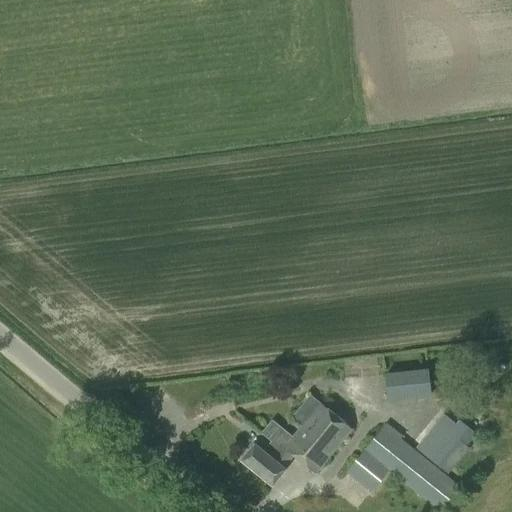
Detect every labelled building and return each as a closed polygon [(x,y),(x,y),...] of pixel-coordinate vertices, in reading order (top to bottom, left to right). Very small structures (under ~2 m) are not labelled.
[(387,401),(432,397),(429,369),(384,374),(387,401)] [(311,390),(295,411),(306,419),(322,398),(311,390)] [(306,443),(295,456),(317,474),(353,429),(321,404),(296,435),(306,443)] [(480,427),(457,408),(449,418),(441,411),(413,446),(448,475),(470,448),(467,446),(477,434),(475,433),(480,427)] [(306,443),(296,435),(294,438),(272,420),(262,433),(271,440),(262,451),(254,445),(241,462),(273,487),(287,470),(284,468),(294,456),(295,456),(306,443)] [(459,487),(399,439),(401,436),(385,423),(346,472),(372,493),(390,471),(440,511),(459,487)]
